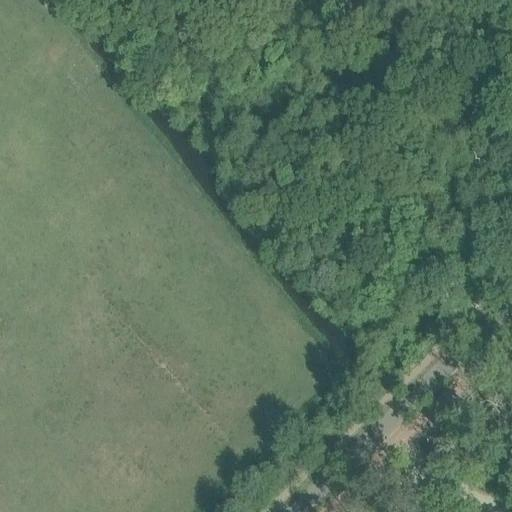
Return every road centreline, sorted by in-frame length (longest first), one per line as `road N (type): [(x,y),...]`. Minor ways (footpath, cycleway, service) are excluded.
road 1 (unknown): [(511,254),(257,511)]
road 2 (residential): [(511,302),(296,511)]
